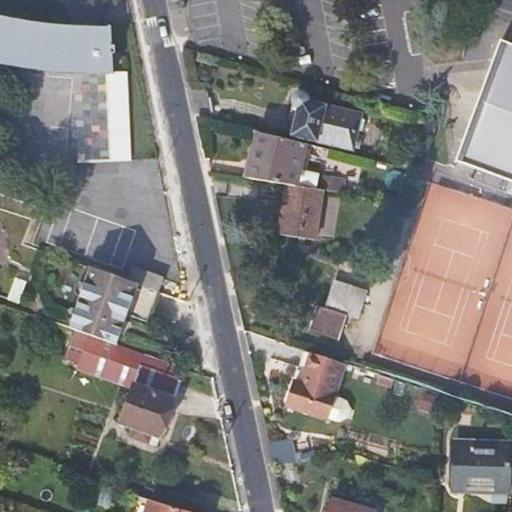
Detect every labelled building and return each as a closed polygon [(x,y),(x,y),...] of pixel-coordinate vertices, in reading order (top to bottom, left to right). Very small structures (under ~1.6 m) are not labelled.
[(74,71),(113,72),(113,54),(115,53),(114,45),(112,45),(112,28),(63,26),(40,24),(6,18),(0,17),(0,62),(20,67),(74,71)] [(511,46),(508,44),(498,41),(477,98),(454,161),(477,169),(471,184),(504,196),(505,194),(511,196),(511,46)] [(113,72),(74,71),(77,161),(116,160),(115,108),(113,72)] [(306,100),(306,97),(304,93),(299,91),(295,91),(291,92),(289,95),(288,99),(288,103),(290,106),(293,108),(287,137),(298,139),(315,143),(353,152),(362,113),(324,104),(306,100)] [(437,121),(422,117),(418,132),(432,136),(437,121)] [(305,145),(253,133),(242,177),(284,184),(296,187),(305,145)] [(314,239),(322,191),(296,187),(284,184),(276,233),(314,239)] [(149,273),(132,267),(128,280),(161,292),(166,279),(149,273)] [(151,322),(161,292),(128,280),(93,268),(71,327),(88,333),(95,336),(116,343),(127,314),(151,322)] [(332,282),(323,310),(316,307),(308,331),(338,341),(346,316),(357,320),(367,293),(332,282)] [(116,343),(95,336),(85,364),(134,382),(119,423),(133,428),(131,436),(148,442),(151,434),(160,436),(179,380),(171,377),(140,366),(144,353),(124,346),(116,343)] [(161,360),(144,353),(140,366),(171,377),(175,365),(161,360)] [(344,364),(311,353),(300,382),(293,379),(285,404),(325,418),(333,397),(344,364)] [(341,399),(333,397),(325,418),(332,420),(340,421),(346,418),(348,409),(345,403),(341,399)] [(151,434),(148,442),(157,445),(160,436),(151,434)] [(291,439),(268,444),(270,456),(273,465),(295,460),(291,439)] [(452,488),(508,490),(510,450),(453,447),(452,488)] [(106,505),(112,488),(92,482),(87,499),(106,505)] [(185,511),(149,500),(145,511),(185,511)] [(371,511),(332,501),(328,511),(371,511)]
